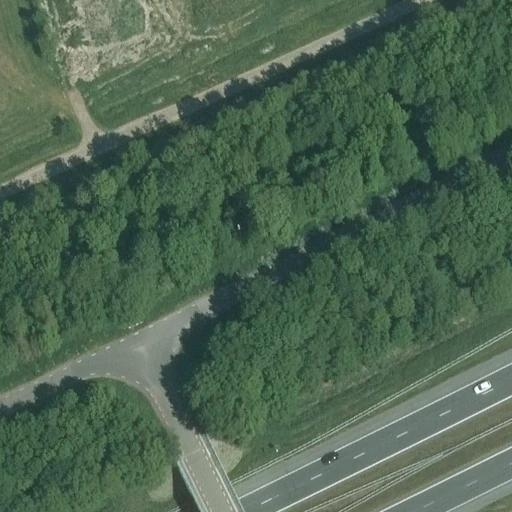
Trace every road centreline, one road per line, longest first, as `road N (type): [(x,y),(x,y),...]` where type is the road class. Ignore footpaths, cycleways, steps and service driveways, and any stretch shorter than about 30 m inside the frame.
road 1 (unclassified): [(138,342),(511,148)]
road 2 (motorway): [(511,378),(244,511)]
road 3 (unclassified): [(221,511),(138,342)]
road 4 (unclassified): [(138,342),(0,406)]
